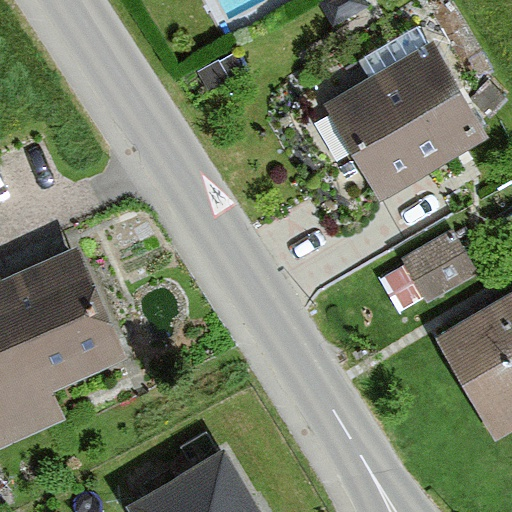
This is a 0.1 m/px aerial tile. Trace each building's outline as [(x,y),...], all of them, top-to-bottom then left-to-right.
[(434,40),(327,100),(380,193),(487,133),(434,40)] [(413,297),(478,263),(456,221),(391,256),(413,297)] [(119,355),(61,224),(0,250),(0,438),(59,413),(47,386),(119,355)] [(511,285),(435,330),(488,420),(511,406),(511,285)] [(265,511),(222,438),(132,491),(144,511),(265,511)]
